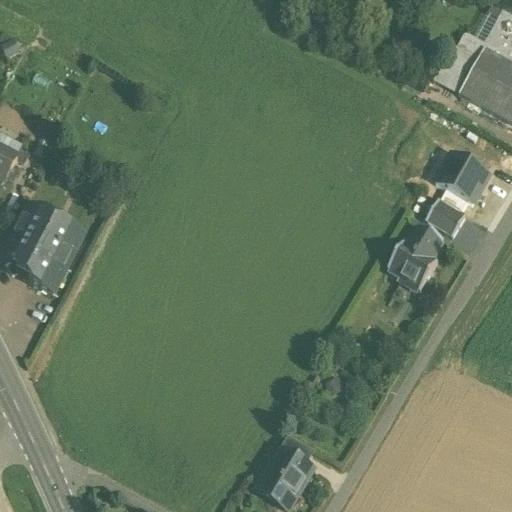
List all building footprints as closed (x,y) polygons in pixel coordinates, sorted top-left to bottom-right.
[(511,19),(503,14),(478,50),(483,55),(511,70),(511,19)] [(511,70),(483,55),(461,95),(458,101),(511,130),(511,70)] [(0,197),(18,165),(0,155),(0,197)] [(436,190),(445,195),(465,206),(472,210),(489,181),(452,160),(436,190)] [(439,205),(460,216),(465,206),(445,195),(439,205)] [(439,205),(438,204),(425,226),(452,243),(466,220),(460,216),(439,205)] [(43,223),(29,216),(6,258),(27,269),(24,273),(32,280),(28,287),(52,300),(79,249),(70,244),(70,237),(57,231),(54,236),(43,230),(43,223)] [(442,246),(417,231),(406,249),(403,247),(386,274),(403,284),(407,278),(424,288),(437,267),(432,264),(442,246)] [(312,456),(287,440),(277,457),(278,457),(279,456),(304,470),(312,456)] [(304,470),(279,456),(278,457),(264,481),(266,482),(256,498),(280,511),(282,511),(289,500),(294,503),(311,475),(304,470)]
